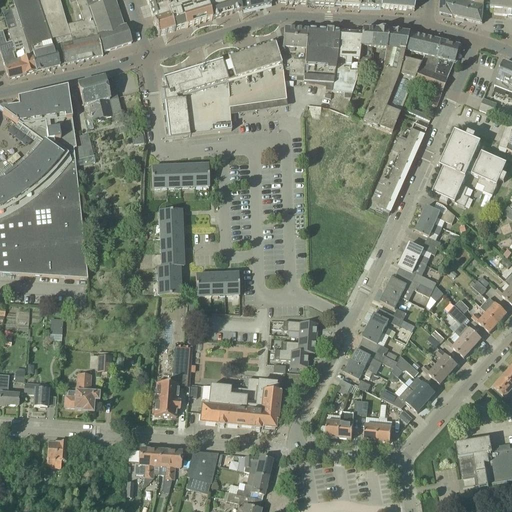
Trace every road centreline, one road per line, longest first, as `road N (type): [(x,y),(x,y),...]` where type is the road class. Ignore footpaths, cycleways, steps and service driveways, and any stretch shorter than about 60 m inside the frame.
road 1 (residential): [(348,320),(293,300),(284,142),(155,146),(140,59)]
road 2 (residential): [(348,320),(478,40)]
road 3 (residential): [(296,444),(0,427)]
road 4 (residential): [(428,25),(277,16),(148,57)]
road 5 (residential): [(400,462),(511,338)]
road 6 (residential): [(140,59),(0,94)]
road 7 (residential): [(296,444),(296,426),(348,320)]
